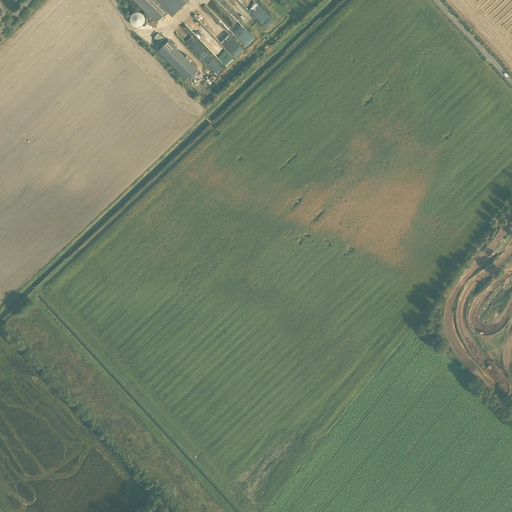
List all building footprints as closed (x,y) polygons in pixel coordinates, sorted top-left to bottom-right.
[(188,0),(134,0),(157,22),(167,12),(172,17),(188,0)] [(212,0),(209,4),(239,33),(245,27),(216,0),(212,0)] [(266,28),(274,20),(255,1),(247,9),(266,28)] [(130,22),(131,23),(132,24),(133,25),(134,26),(135,27),(136,27),(137,27),(139,27),(140,27),(141,26),(142,25),(143,24),(144,23),(144,22),(145,21),(145,20),(145,18),(144,17),(144,16),(143,15),(142,14),(141,13),(140,13),(139,12),(137,12),(136,12),(135,13),(134,13),(133,14),(132,15),(131,16),(130,17),(130,18),(130,20),(130,21),(130,22)] [(200,37),(200,40),(210,40),(210,29),(195,29),(195,37),(200,37)] [(154,36),(160,43),(165,38),(159,31),(154,36)] [(165,58),(176,47),(169,40),(158,51),(165,58)]
